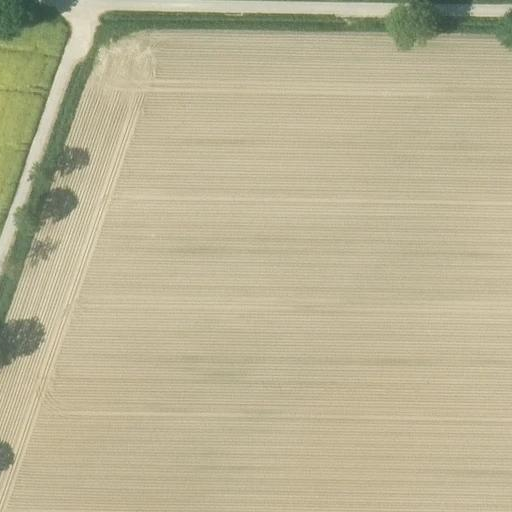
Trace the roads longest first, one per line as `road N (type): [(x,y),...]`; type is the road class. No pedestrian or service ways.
road 1 (track): [(511,12),(50,0)]
road 2 (track): [(0,247),(82,3)]
